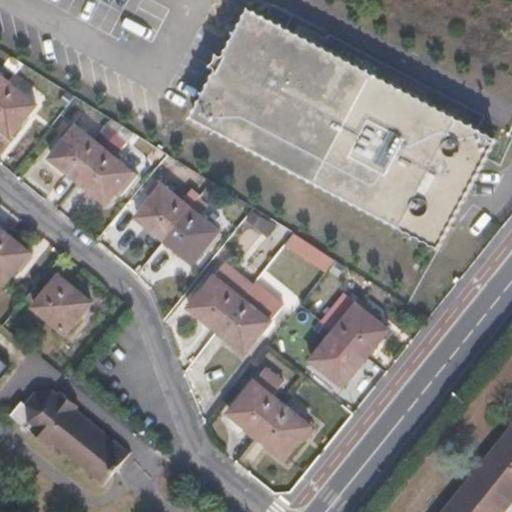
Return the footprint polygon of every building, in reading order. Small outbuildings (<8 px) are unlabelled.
[(480,171),(497,140),(250,10),(192,119),(439,248),(450,229),(480,171)] [(0,94),(10,82),(0,74),(0,94)] [(38,105),(10,82),(0,94),(0,129),(11,139),(38,105)] [(122,127),(110,120),(93,140),(104,149),(122,127)] [(78,182),(104,149),(93,140),(76,126),(49,159),(78,182)] [(135,134),(122,127),(104,149),(115,158),(135,134)] [(115,158),(104,149),(78,182),(106,205),(118,191),(123,194),(137,176),(115,158)] [(166,242),(192,209),(162,186),(137,219),(166,242)] [(219,231),(192,209),(166,242),(193,264),(219,231)] [(0,281),(5,285),(31,252),(0,228),(0,281)] [(244,298),(254,285),(225,263),(215,275),(244,298)] [(59,275),(33,308),(66,335),(92,302),(59,275)] [(217,332),(244,299),(215,275),(188,308),(217,332)] [(244,298),(244,299),(271,321),(284,305),(255,284),(254,285),(244,298)] [(271,321),(244,299),(217,332),(244,355),(271,321)] [(333,333),(366,360),(389,330),(357,304),(333,333)] [(343,388),(366,360),(333,333),(310,361),(343,388)] [(0,379),(10,368),(0,359),(0,379)] [(255,436),(282,404),(274,398),(284,386),(264,370),(255,381),(228,414),(255,436)] [(27,429),(28,428),(48,444),(50,441),(105,484),(114,472),(129,453),(75,411),(77,408),(58,393),(56,396),(52,393),(35,394),(25,406),(21,403),(11,416),(27,429)] [(311,428),(282,404),(255,436),(285,460),(311,428)] [(511,426),(443,511),(502,511),(511,500),(511,426)]
